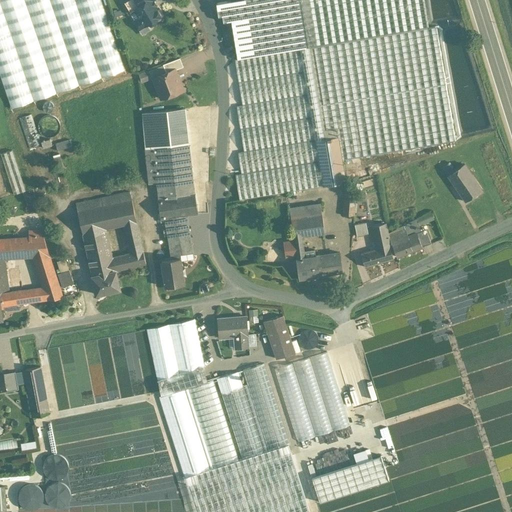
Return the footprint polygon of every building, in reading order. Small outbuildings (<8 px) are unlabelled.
[(0,0),(0,76),(11,109),(125,70),(101,0),(0,0)] [(142,6),(139,0),(125,0),(123,2),(130,13),(135,10),(142,6)] [(139,0),(142,6),(135,10),(144,25),(148,23),(151,24),(155,21),(156,19),(163,14),(159,8),(157,9),(151,0),(139,0)] [(232,0),(216,3),(219,16),(222,15),(223,22),(231,20),(238,59),(300,48),(404,31),(398,0),(232,0)] [(423,122),(339,136),(342,159),(455,141),(436,27),(428,28),(423,0),(398,0),(404,31),(408,31),(423,122)] [(404,31),(310,47),(325,138),(339,136),(423,122),(408,31),(404,31)] [(325,138),(310,47),(300,48),(315,140),(323,186),(346,182),(342,159),(339,136),(325,138)] [(238,59),(235,59),(242,105),(236,106),(244,151),(244,152),(315,140),(300,48),(238,59)] [(180,58),(163,64),(166,72),(174,69),(175,70),(183,66),(180,58)] [(166,72),(153,77),(161,98),(183,90),(175,70),(174,69),(166,72)] [(185,108),(142,113),(145,149),(189,144),(185,108)] [(31,114),(19,118),(29,148),(41,144),(31,114)] [(50,139),(45,141),(44,139),(43,140),(43,141),(42,141),(44,147),(52,145),(50,139)] [(70,139),(55,144),(57,150),(72,146),(70,139)] [(315,140),(244,152),(244,151),(238,152),(241,173),(235,174),(240,200),(323,186),(315,140)] [(189,144),(153,148),(156,181),(158,199),(194,193),(189,144)] [(153,148),(146,149),(149,182),(156,181),(153,148)] [(12,150),(1,154),(14,195),(25,191),(12,150)] [(58,153),(52,154),(55,170),(61,169),(58,153)] [(438,163),(447,176),(453,172),(444,159),(438,163)] [(453,172),(447,176),(457,190),(473,179),(464,165),(453,172)] [(368,169),(346,176),(348,183),(370,175),(368,169)] [(481,190),(473,179),(457,190),(465,201),(481,190)] [(356,189),(345,189),(343,215),(354,215),(356,189)] [(194,193),(158,199),(160,220),(188,216),(197,214),(194,193)] [(90,200),(77,203),(79,212),(92,209),(90,200)] [(92,209),(79,212),(83,233),(107,228),(124,224),(137,221),(133,201),(92,209)] [(320,203),(289,207),(291,218),(322,213),(320,203)] [(322,213),(291,218),(294,238),(302,237),(325,233),(322,213)] [(420,219),(424,226),(432,222),(429,215),(420,219)] [(188,216),(165,219),(171,258),(180,257),(179,253),(193,251),(188,216)] [(416,219),(408,223),(411,229),(413,228),(414,233),(399,239),(400,241),(408,238),(409,240),(418,236),(418,237),(422,235),(421,232),(416,219)] [(137,221),(124,224),(129,245),(142,243),(137,221)] [(366,223),(355,225),(357,236),(368,233),(366,223)] [(386,223),(372,226),(374,234),(388,232),(386,223)] [(408,223),(389,233),(389,235),(411,229),(408,223)] [(107,228),(83,233),(92,276),(116,271),(146,264),(142,243),(129,245),(131,253),(113,257),(107,228)] [(411,229),(389,235),(391,244),(392,244),(400,241),(399,239),(414,233),(413,228),(411,229)] [(42,229),(28,230),(29,237),(18,237),(18,248),(11,249),(12,258),(35,257),(50,256),(42,229)] [(431,243),(426,230),(421,232),(422,235),(418,237),(422,247),(431,243)] [(388,232),(374,234),(376,242),(377,241),(379,248),(389,245),(390,245),(391,245),(391,244),(389,235),(389,233),(388,232)] [(400,241),(392,244),(397,256),(422,247),(418,237),(418,236),(409,240),(408,238),(400,241)] [(302,237),(294,238),(294,241),(286,242),(288,257),(297,256),(297,258),(315,256),(314,250),(304,251),(302,237)] [(0,238),(0,259),(5,259),(12,258),(11,249),(10,238),(0,238)] [(379,248),(361,253),(365,267),(393,259),(390,245),(389,245),(379,248)] [(340,252),(317,256),(320,275),(342,272),(340,252)] [(50,256),(35,257),(44,288),(48,299),(63,297),(50,256)] [(317,256),(315,256),(297,258),(297,259),(299,278),(320,275),(317,256)] [(171,258),(162,260),(166,286),(184,284),(181,257),(180,257),(171,258)] [(5,259),(0,259),(0,304),(2,304),(26,302),(25,290),(12,291),(12,289),(9,289),(5,259)] [(69,270),(58,274),(62,287),(73,283),(69,270)] [(116,271),(92,276),(96,295),(120,290),(116,271)] [(44,288),(25,290),(26,302),(48,299),(44,288)] [(283,315),(264,321),(276,358),(295,352),(283,315)] [(237,317),(217,318),(219,337),(235,336),(236,346),(234,346),(235,347),(247,346),(246,334),(248,334),(246,316),(245,316),(245,317),(237,318),(237,317)] [(194,319),(147,329),(160,397),(185,389),(188,388),(208,382),(202,367),(204,366),(194,319)] [(297,441),(368,418),(346,349),(275,371),(297,441)] [(265,365),(242,372),(267,451),(289,444),(290,444),(265,365)] [(39,367),(24,370),(29,393),(44,390),(39,367)] [(239,372),(217,379),(221,391),(243,384),(239,372)] [(208,382),(188,388),(212,468),(238,460),(214,380),(208,382)] [(243,384),(221,391),(241,459),(264,452),(243,384)] [(209,469),(185,389),(160,397),(184,477),(209,469)] [(44,390),(29,393),(34,416),(49,413),(44,390)] [(34,440),(19,441),(20,451),(35,449),(34,440)] [(209,469),(184,477),(195,511),(310,511),(289,444),(267,451),(264,452),(241,459),(238,460),(212,468),(209,469)] [(49,479),(55,479),(41,491),(35,484),(30,484),(18,493),(18,503),(22,508),(32,508),(44,498),(50,506),(59,506),(67,500),(67,489),(60,481),(54,481),(66,472),(66,463),(59,455),(49,454),(42,460),(41,470),(49,479)]
